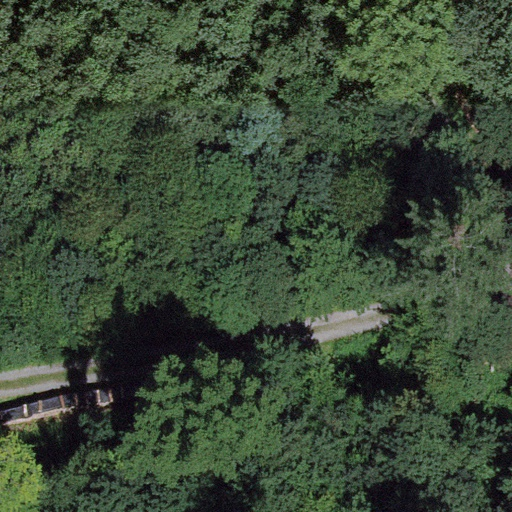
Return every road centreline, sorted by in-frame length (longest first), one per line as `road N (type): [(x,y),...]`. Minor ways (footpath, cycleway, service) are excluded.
road 1 (track): [(511,282),(0,390)]
road 2 (track): [(350,0),(511,222)]
